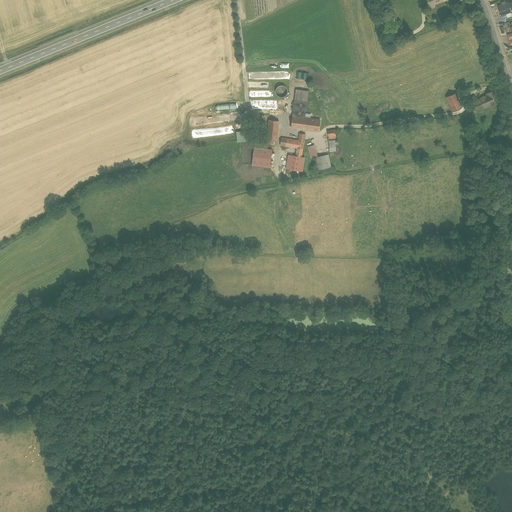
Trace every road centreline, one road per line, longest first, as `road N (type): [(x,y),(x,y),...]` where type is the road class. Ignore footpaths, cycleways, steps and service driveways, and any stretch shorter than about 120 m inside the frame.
road 1 (track): [(389,380),(387,346),(205,348),(41,380)]
road 2 (secondary): [(175,0),(0,72)]
